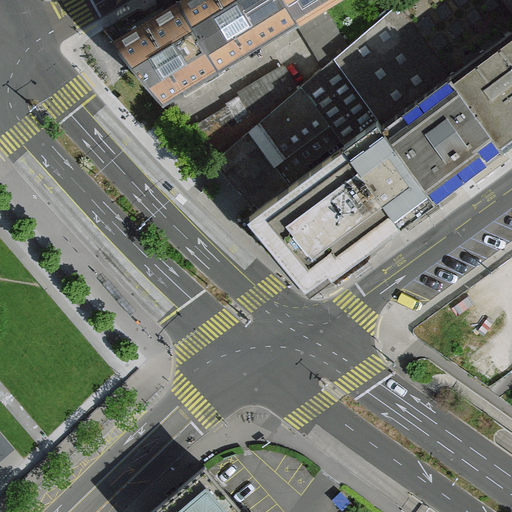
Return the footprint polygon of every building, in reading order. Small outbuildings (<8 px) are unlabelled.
[(181,2),(183,0),(157,0),(157,1),(164,12),(181,2)] [(298,19),(287,0),(183,0),(181,2),(220,66),(298,19)] [(329,0),(287,0),(298,19),(329,0)] [(405,0),(400,4),(452,75),(511,36),(511,12),(503,0),(405,0)] [(511,0),(503,0),(511,12),(511,0)] [(220,66),(181,2),(164,12),(149,21),(127,34),(115,42),(164,100),(173,94),(220,66)] [(383,125),(452,75),(400,4),(350,46),(335,58),(380,120),(383,125)] [(335,58),(350,46),(326,7),(301,23),(326,66),(335,58)] [(127,34),(149,21),(143,10),(139,9),(118,22),(105,30),(115,42),(127,34)] [(511,36),(452,75),(501,142),(511,134),(511,36)] [(343,141),(345,144),(380,120),(335,58),(326,66),(303,87),(343,141)] [(261,122),(298,91),(285,69),(282,69),(243,93),(245,96),(261,122)] [(501,142),(452,75),(383,125),(433,192),(435,196),(469,172),(503,147),(501,142)] [(259,209),(312,171),(309,166),(343,141),(303,87),(298,91),(261,122),(214,161),(252,207),(255,205),(259,209)] [(261,122),(245,96),(231,104),(232,107),(191,131),(214,161),(261,122)] [(433,192),(383,125),(380,120),(345,144),(346,145),(398,217),(430,194),(433,192)] [(308,282),(363,242),(398,217),(346,145),(312,171),(259,209),(252,215),(308,282)] [(511,158),(511,157),(503,147),(469,172),(477,183),(511,158)] [(442,209),(430,194),(398,217),(409,232),(442,209)] [(409,232),(398,217),(363,242),(375,257),(409,232)] [(251,511),(250,510),(247,511),(244,511),(238,504),(231,495),(223,486),(214,476),(209,470),(207,467),(205,465),(151,511),(251,511)]
